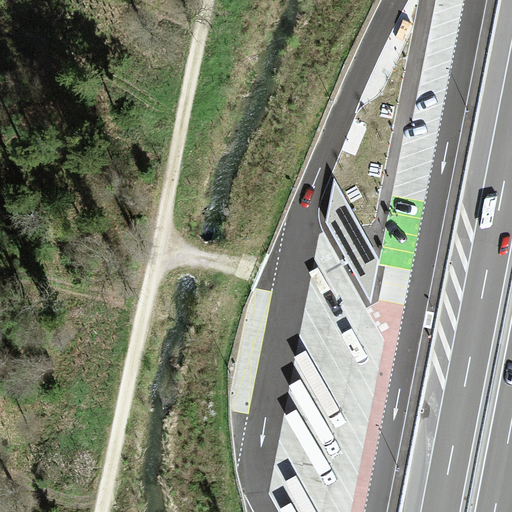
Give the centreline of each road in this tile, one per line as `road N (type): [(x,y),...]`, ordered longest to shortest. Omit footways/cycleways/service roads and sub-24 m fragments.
road 1 (track): [(208,0),(101,511)]
road 2 (motorway): [(511,141),(440,511)]
road 3 (track): [(158,246),(292,279)]
